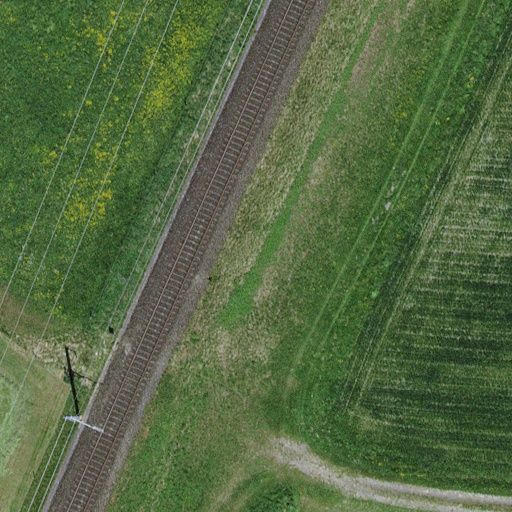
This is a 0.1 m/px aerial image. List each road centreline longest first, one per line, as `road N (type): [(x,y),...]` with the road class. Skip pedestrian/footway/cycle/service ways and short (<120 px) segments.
road 1 (track): [(197,511),(425,0)]
road 2 (track): [(484,511),(352,491),(233,423)]
